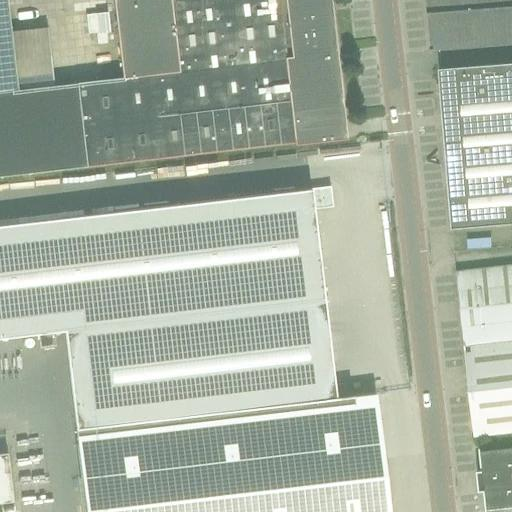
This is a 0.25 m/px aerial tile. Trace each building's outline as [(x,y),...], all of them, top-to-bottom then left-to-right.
[(115,7),(123,78),(54,86),(47,28),(10,32),(6,0),(0,0),(0,176),(295,143),(296,145),(346,140),(329,0),(124,0),(126,6),(115,7)] [(511,0),(424,0),(429,53),(439,52),(511,45),(511,0)] [(511,65),(441,72),(438,72),(452,231),(511,226),(511,65)] [(320,182),(0,219),(0,331),(333,293),(323,208),(340,206),(338,187),(321,188),(320,182)] [(511,266),(456,272),(455,272),(474,437),(511,432),(511,266)] [(388,511),(384,476),(381,447),(374,391),(76,426),(82,482),(85,511),(388,511)] [(482,471),(477,471),(480,492),(484,492),(486,510),(488,510),(505,508),(511,507),(511,447),(499,449),(499,450),(480,452),(482,471)] [(0,502),(12,502),(6,453),(0,453),(0,502)]
